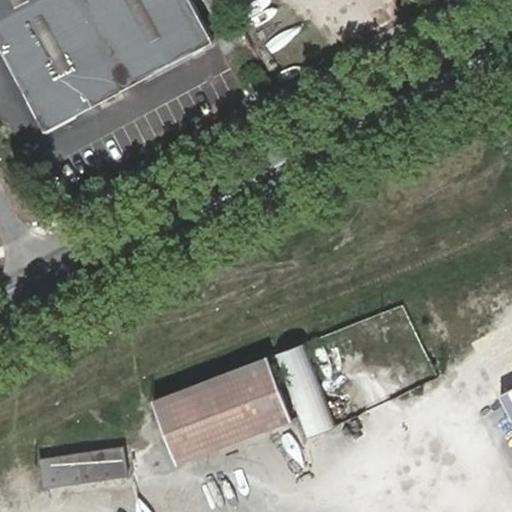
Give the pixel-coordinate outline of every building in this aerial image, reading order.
[(0,0),(0,40),(4,48),(46,127),(214,38),(193,0),(0,0)] [(301,341),(273,352),(306,434),(335,423),(301,341)] [(266,355),(152,401),(177,462),(292,417),(266,355)] [(511,390),(497,398),(511,426),(511,390)] [(44,491),(128,477),(124,448),(39,461),(44,491)]
